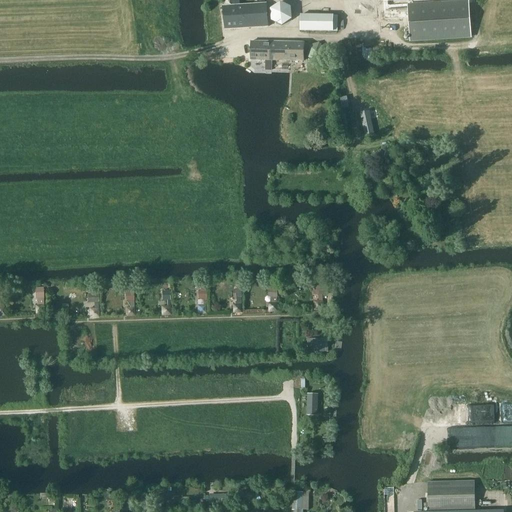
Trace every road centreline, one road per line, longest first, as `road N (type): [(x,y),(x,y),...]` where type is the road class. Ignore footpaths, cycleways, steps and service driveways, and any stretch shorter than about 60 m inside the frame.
road 1 (track): [(119,406),(291,397),(293,450)]
road 2 (track): [(0,412),(119,406),(114,321)]
